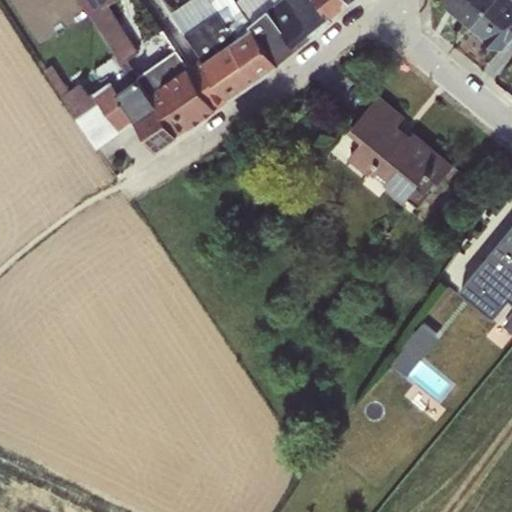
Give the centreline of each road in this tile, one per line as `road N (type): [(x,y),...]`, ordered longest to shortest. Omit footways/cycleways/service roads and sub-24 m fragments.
road 1 (residential): [(380,10),(138,182)]
road 2 (residential): [(380,10),(511,121)]
road 3 (track): [(0,269),(93,198),(138,182)]
